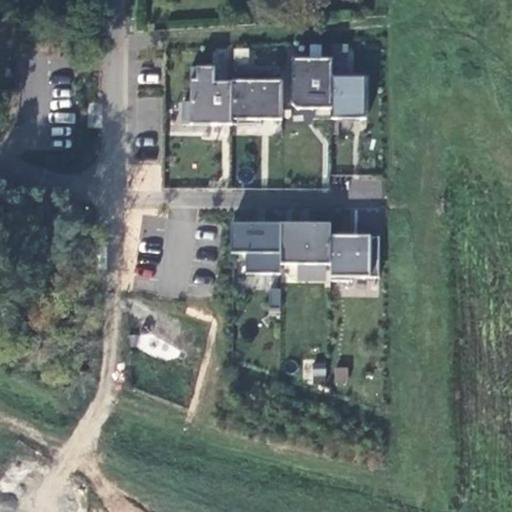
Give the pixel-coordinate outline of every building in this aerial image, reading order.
[(332,62),(292,61),(292,106),(297,112),(314,112),(313,122),(332,122),(333,79),(332,62)] [(183,126),(232,127),(232,85),(215,85),(215,70),(191,70),(190,104),(183,104),(183,126)] [(232,85),(232,127),(262,127),(262,116),(282,117),(282,75),(232,74),(232,85)] [(332,122),(366,122),(366,80),(333,79),(332,122)] [(347,197),(381,199),(382,177),(348,176),(347,197)] [(280,268),(281,227),(231,227),(231,256),(246,256),(246,275),(280,275),(280,268)] [(280,268),(331,268),(331,239),(331,227),(312,227),(312,228),(298,228),(298,227),(281,227),(280,268)] [(379,281),(379,240),(331,239),(331,268),(331,284),(352,284),(352,280),(379,281)] [(270,310),(280,310),(281,290),(270,290),(270,310)]
